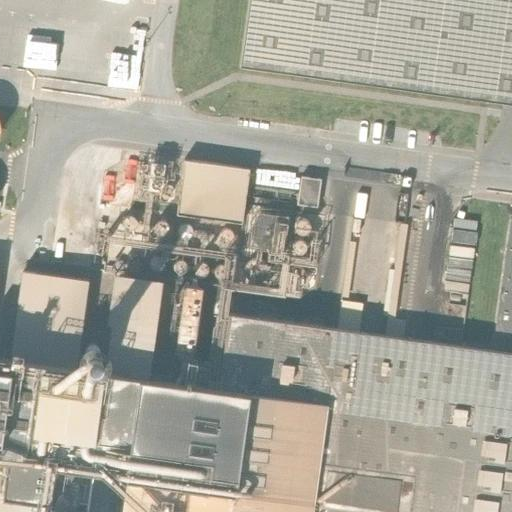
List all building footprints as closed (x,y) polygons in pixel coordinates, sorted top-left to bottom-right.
[(511,0),(246,0),(238,63),(511,99),(511,0)] [(64,87),(87,89),(94,21),(71,19),(64,87)] [(38,58),(15,55),(12,75),(1,74),(0,83),(0,99),(32,104),(38,58)] [(250,167),(181,158),(174,217),(242,226),(250,167)] [(301,170),(300,198),(319,199),(320,171),(301,170)] [(511,342),(511,216),(507,216),(488,339),(511,342)] [(469,287),(475,256),(452,251),(446,283),(469,287)] [(86,280),(22,272),(10,364),(74,372),(86,280)] [(212,370),(128,358),(106,511),(511,511),(511,351),(221,309),(212,370)] [(88,405),(27,397),(19,455),(80,463),(88,405)]
